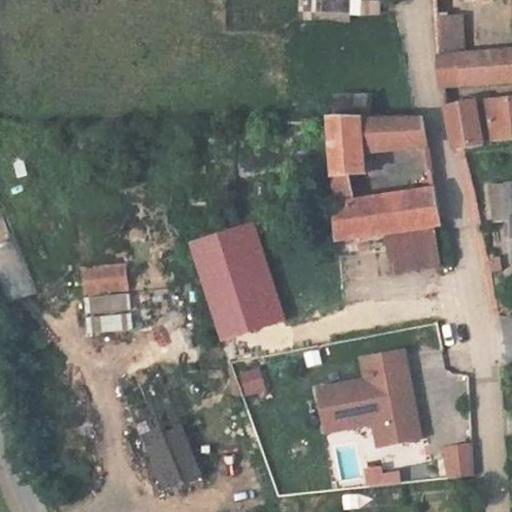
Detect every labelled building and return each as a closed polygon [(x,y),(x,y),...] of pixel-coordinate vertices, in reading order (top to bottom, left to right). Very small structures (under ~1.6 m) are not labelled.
[(319,1),(318,13),(345,14),(346,2),(319,1)] [(262,26),(262,7),(231,8),(231,26),(262,26)] [(444,88),(511,83),(511,50),(467,54),(463,16),(438,17),(440,50),(444,88)] [(292,51),(263,53),(265,85),(294,83),(292,51)] [(335,96),(335,121),(375,120),(374,96),(335,96)] [(485,142),(511,139),(511,99),(480,102),(446,109),(457,150),(465,148),(485,146),(485,142)] [(366,154),(427,148),(424,120),(416,120),(375,120),(335,121),(332,121),(335,174),(336,178),(354,177),(367,176),(366,154)] [(336,178),(338,206),(357,203),(354,177),(336,178)] [(435,191),(357,203),(338,206),(340,245),(388,237),(437,230),(443,229),(435,191)] [(0,292),(4,303),(14,302),(33,296),(7,223),(0,223),(0,246),(8,244),(9,268),(0,270),(0,292)] [(443,267),(437,230),(388,237),(393,275),(443,267)] [(241,233),(196,248),(227,345),(273,330),(241,233)] [(124,266),(84,270),(89,333),(129,330),(124,266)] [(369,382),(320,391),(328,435),(377,426),(389,424),(393,448),(425,442),(417,398),(410,399),(408,386),(414,385),(409,354),(373,360),(377,381),(369,382)] [(377,381),(373,360),(365,362),(369,382),(377,381)] [(260,369),(237,374),(244,398),(266,392),(260,369)] [(414,385),(408,386),(410,399),(417,398),(414,385)] [(389,424),(377,426),(381,450),(393,448),(389,424)] [(201,481),(179,426),(145,439),(167,494),(201,481)] [(474,472),(471,445),(446,447),(448,474),(474,472)] [(400,472),(381,474),(381,468),(366,469),(367,485),(400,482),(400,472)]
